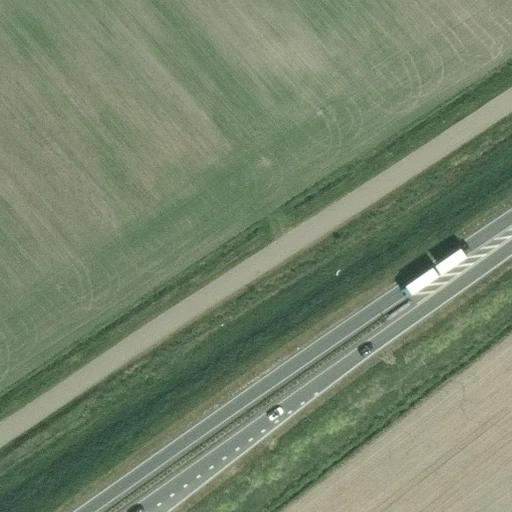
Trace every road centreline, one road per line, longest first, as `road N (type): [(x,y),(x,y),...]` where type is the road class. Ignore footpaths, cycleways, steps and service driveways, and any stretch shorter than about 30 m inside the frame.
road 1 (unclassified): [(0,438),(511,92)]
road 2 (trunk): [(511,223),(403,289),(87,511)]
road 3 (trunk): [(136,511),(418,315),(511,239)]
